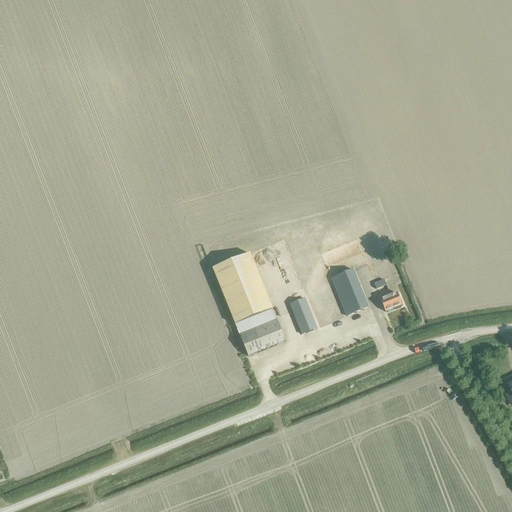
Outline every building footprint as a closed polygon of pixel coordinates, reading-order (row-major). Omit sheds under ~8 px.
[(337,231),(322,237),(320,231),(308,235),(322,268),(348,258),(337,231)] [(212,270),(248,357),(285,342),(250,254),(212,270)] [(331,280),(346,317),(368,308),(353,271),(331,280)] [(385,281),(387,285),(401,279),(399,275),(385,281)] [(373,284),(375,289),(385,285),(383,280),(373,284)] [(397,294),(391,296),(389,291),(379,295),(385,312),(402,306),(397,294)] [(289,306),(302,336),(317,329),(304,300),(289,306)] [(333,313),(336,321),(344,318),(341,310),(333,313)]
